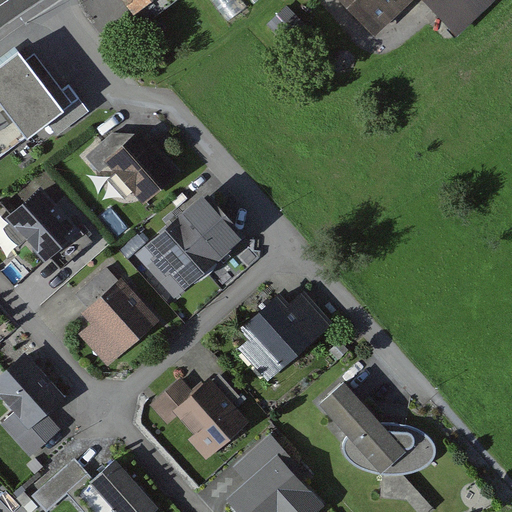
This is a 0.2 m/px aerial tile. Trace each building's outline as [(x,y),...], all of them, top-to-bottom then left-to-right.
[(127,0),(141,18),(166,0),(127,0)] [(342,0),(379,39),(420,0),(342,0)] [(425,0),(460,35),(496,0),(425,0)] [(28,51),(0,72),(0,163),(72,110),(28,51)] [(147,133),(110,163),(148,210),(185,180),(147,133)] [(48,188),(10,219),(51,267),(88,236),(48,188)] [(160,258),(146,270),(176,304),(249,241),(219,206),(199,223),(190,214),(151,248),(160,258)] [(120,284),(107,269),(78,296),(92,310),(120,284)] [(98,325),(83,337),(111,370),(162,326),(126,284),(90,316),(98,325)] [(287,290),(246,328),(289,374),(330,337),(287,290)] [(72,400),(29,353),(0,379),(0,397),(14,413),(1,424),(33,459),(60,433),(49,421),(72,400)] [(185,381),(152,410),(169,429),(179,421),(196,439),(190,444),(209,465),(254,426),(215,382),(198,397),(185,381)] [(412,454),(350,384),(324,406),(386,477),(412,454)] [(318,511),(327,504),(272,441),(237,471),(250,486),(232,502),(240,511),(318,511)] [(57,511),(93,480),(76,461),(34,498),(46,511),(57,511)] [(162,511),(163,511),(119,464),(96,485),(121,511),(162,511)]
